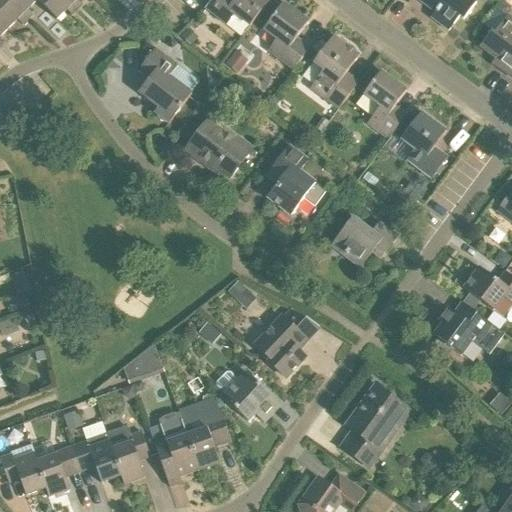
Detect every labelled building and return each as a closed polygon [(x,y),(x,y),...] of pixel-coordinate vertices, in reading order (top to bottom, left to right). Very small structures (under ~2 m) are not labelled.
[(7,0),(0,0),(0,22),(8,30),(18,21),(23,26),(28,21),(7,0)] [(7,0),(28,21),(34,15),(28,10),(38,1),(36,0),(7,0)] [(36,0),(38,1),(57,21),(67,11),(72,16),(77,11),(66,0),(36,0)] [(66,0),(77,11),(83,5),(78,0),(66,0)] [(271,0),(213,0),(205,8),(227,25),(241,36),(250,26),(271,0)] [(471,0),(418,0),(435,13),(431,18),(449,32),(460,17),(465,20),(476,4),(471,0)] [(309,23),(284,5),(264,31),(276,40),(268,50),(293,70),(310,49),(297,40),(309,23)] [(511,19),(505,14),(481,47),(496,59),(507,67),(503,72),(511,78),(511,19)] [(0,48),(4,45),(0,40),(0,38),(8,30),(0,22),(0,48)] [(190,47),(199,38),(190,29),(181,37),(190,47)] [(172,38),(166,46),(173,50),(179,44),(172,38)] [(361,58),(334,38),(314,65),(323,72),(311,89),(338,111),(359,84),(358,83),(355,88),(343,79),(348,75),(361,58)] [(182,87),(189,77),(177,67),(178,66),(156,49),(139,72),(150,80),(139,94),(159,108),(155,114),(170,125),(191,95),(182,87)] [(236,51),(226,64),(239,74),(249,61),(236,51)] [(395,108),(407,92),(381,73),(365,95),(364,96),(379,108),(368,124),(389,140),(407,117),(395,108)] [(228,98),(235,89),(225,82),(219,91),(228,98)] [(435,149),(447,133),(422,114),(402,141),(416,152),(409,162),(433,180),(448,159),(435,149)] [(253,149),(225,128),(222,131),(210,122),(186,152),(209,169),(211,165),(230,180),(253,149)] [(300,173),(308,162),(290,148),(267,177),(278,185),(268,199),(282,210),(279,213),(293,224),(300,214),(296,211),(307,197),(317,205),(326,193),(316,185),(300,173)] [(411,184),(403,195),(416,204),(424,193),(411,184)] [(505,202),(511,193),(511,190),(507,187),(499,197),(505,202)] [(511,193),(505,202),(497,212),(511,223),(511,193)] [(414,210),(406,204),(397,216),(406,222),(414,210)] [(399,237),(380,223),(373,233),(353,218),(332,247),(361,269),(373,254),(381,260),(399,237)] [(511,259),(501,251),(493,262),(504,271),(511,260),(511,259)] [(511,303),(511,276),(506,272),(499,282),(480,268),(464,289),(470,294),(480,301),(494,311),(504,298),(511,303)] [(229,292),(243,306),(253,296),(243,285),(241,284),(239,282),(238,282),(229,292)] [(474,311),(480,301),(470,294),(463,303),(474,311)] [(28,300),(10,307),(13,315),(31,307),(28,300)] [(455,313),(449,309),(445,315),(448,317),(435,335),(448,345),(448,346),(462,357),(472,342),(490,355),(505,335),(496,327),(474,311),(463,303),(462,303),(455,313)] [(320,328),(291,309),(283,318),(257,346),(272,360),(269,362),(286,379),(306,358),(299,351),(320,328)] [(213,345),(222,335),(209,324),(200,333),(213,345)] [(155,347),(125,370),(130,385),(165,373),(155,347)] [(36,354),(39,363),(47,361),(44,352),(36,354)] [(278,402),(246,373),(239,380),(231,373),(227,373),(217,383),(217,387),(226,395),(225,396),(237,407),(235,409),(249,423),(256,416),(265,424),(274,414),(270,411),(278,402)] [(146,391),(143,382),(133,385),(136,395),(146,391)] [(133,386),(122,390),(124,397),(131,400),(137,398),(133,386)] [(341,448),(370,469),(411,412),(375,386),(346,427),(352,431),(358,436),(347,451),(342,447),(341,448)] [(507,404),(502,399),(494,399),(489,405),(501,415),(509,406),(507,405),(507,404)] [(187,436),(200,471),(220,464),(213,444),(230,438),(213,400),(179,411),(180,414),(187,436)] [(79,411),(63,417),(69,432),(84,427),(79,411)] [(180,414),(174,415),(164,418),(159,422),(161,426),(150,430),(161,462),(171,489),(183,484),(181,478),(200,471),(187,436),(180,414)] [(113,450),(112,451),(122,477),(125,485),(145,478),(140,462),(150,458),(142,433),(132,437),(128,426),(107,433),(113,450)] [(72,449),(79,469),(95,464),(102,484),(122,477),(112,451),(113,450),(107,433),(87,441),(88,444),(72,449)] [(79,469),(72,449),(56,455),(57,457),(38,464),(37,464),(47,489),(46,490),(49,498),(70,491),(64,474),(79,469)] [(38,464),(34,455),(14,462),(12,456),(1,459),(8,480),(20,476),(27,497),(46,490),(47,489),(37,464),(38,464)] [(351,511),(364,495),(339,477),(332,488),(319,479),(299,506),(302,511),(334,511),(340,505),(350,511),(351,511)] [(511,511),(511,489),(511,491),(508,489),(499,502),(507,507),(503,511),(511,511)] [(410,505),(419,511),(421,511),(429,502),(418,494),(410,505)] [(487,508),(491,501),(483,499),(480,503),(487,508)]
